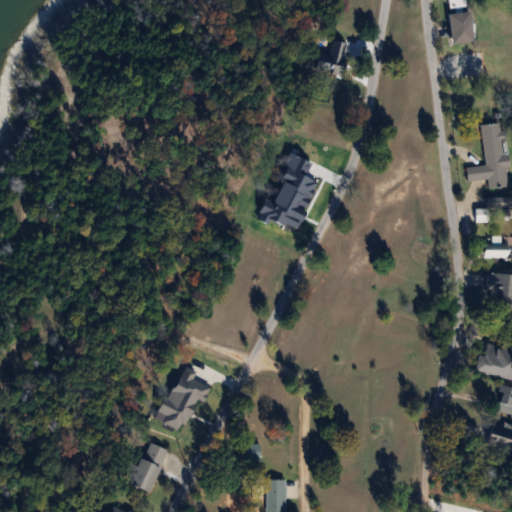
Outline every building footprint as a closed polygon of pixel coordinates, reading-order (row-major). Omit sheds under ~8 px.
[(445,0),(448,42),(472,41),(470,9),(462,10),(461,0),(445,0)] [(314,67),(338,74),(347,42),(331,38),(327,53),(319,51),(314,67)] [(481,163),(463,165),(464,179),(485,177),(486,187),(506,185),(500,120),(478,122),(481,163)] [(485,206),(510,206),(510,196),(485,196),(485,206)] [(499,237),(482,237),(482,257),(507,257),(507,244),(499,244),(499,237)] [(511,270),(485,271),(486,309),(511,308),(511,270)] [(511,380),(511,377),(511,349),(482,341),(475,370),(511,380)] [(511,415),(511,388),(503,385),(494,409),(511,415)] [(511,429),(490,422),(482,445),(511,454),(511,429)] [(166,449),(146,440),(128,481),(148,490),(166,449)] [(257,442),(241,442),(241,458),(257,458),(257,442)] [(283,511),(283,477),(263,477),(263,511),(283,511)]
